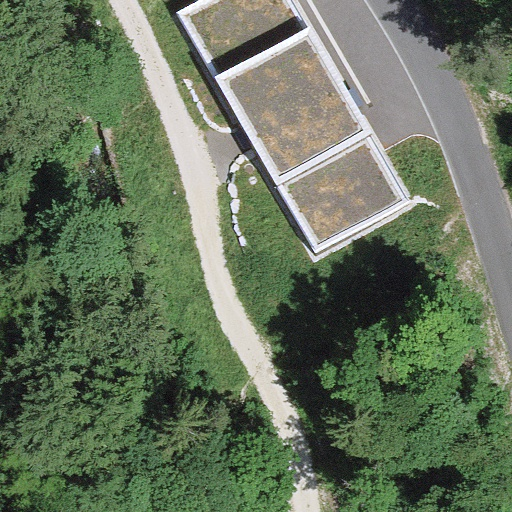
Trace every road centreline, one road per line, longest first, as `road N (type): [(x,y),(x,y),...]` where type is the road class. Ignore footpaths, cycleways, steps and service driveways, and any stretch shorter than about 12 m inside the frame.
road 1 (track): [(306,511),(230,185),(188,90),(126,0)]
road 2 (unclassified): [(511,296),(438,87),(387,0)]
